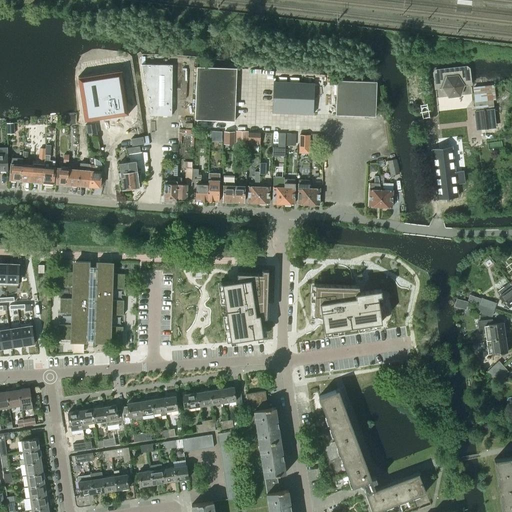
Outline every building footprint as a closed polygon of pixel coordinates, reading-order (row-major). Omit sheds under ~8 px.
[(141,64),(150,115),(171,116),(172,64),(141,64)] [(193,67),(177,66),(176,106),(191,107),(193,67)] [(442,88),(448,97),(459,96),(463,85),(471,85),(469,68),(466,66),(435,70),(433,72),(435,89),(442,88)] [(194,120),(234,121),(236,68),(196,67),(194,120)] [(120,70),(77,77),(84,121),(128,114),(120,70)] [(337,80),(336,115),(375,117),(376,82),(337,80)] [(272,113),(312,114),(313,83),(273,82),(272,113)] [(493,110),(477,112),(478,128),(492,126),(491,111),(493,111),(493,110)] [(210,131),(210,141),(221,141),(222,132),(210,131)] [(236,132),(236,142),(247,143),(247,132),(247,131),(236,131),(236,132)] [(224,132),(224,144),(234,144),(234,132),(224,132)] [(248,142),(260,143),(260,133),(248,132),(248,142)] [(272,147),(272,156),(285,156),(285,133),(278,133),(278,147),(272,147)] [(295,134),(287,134),(287,144),(295,144),(295,134)] [(300,135),(300,147),(309,147),(309,135),(300,135)] [(130,139),(132,146),(143,144),(142,137),(130,139)] [(126,148),(127,154),(141,151),(140,145),(126,148)] [(464,166),(454,167),(452,147),(431,150),(437,198),(458,196),(456,177),(465,176),(464,166)] [(33,166),(32,181),(43,182),(44,167),(45,153),(46,149),(40,148),(39,161),(33,161),(33,166)] [(44,167),(43,182),(53,183),(55,168),(55,160),(50,160),(51,154),(45,153),(44,167)] [(94,156),(89,157),(90,171),(89,186),(99,187),(101,171),(101,165),(94,165),(94,156)] [(11,164),(9,180),(21,181),(22,165),(23,159),(11,158),(11,164)] [(397,159),(388,161),(391,175),(400,173),(397,159)] [(135,161),(127,162),(130,188),(139,187),(137,175),(140,175),(140,170),(137,171),(135,161)] [(130,188),(127,162),(118,163),(120,172),(118,173),(118,179),(121,178),(122,189),(130,188)] [(164,180),(164,199),(176,200),(177,177),(177,165),(173,164),(173,181),(164,180)] [(22,165),(21,181),(32,181),(33,166),(22,165)] [(57,168),(55,184),(67,184),(68,169),(57,168)] [(68,169),(67,184),(78,185),(79,170),(68,169)] [(192,169),(191,182),(194,182),(193,187),(195,187),(195,200),(198,200),(198,201),(207,201),(207,184),(201,184),(201,178),(201,175),(197,175),(198,169),(192,169)] [(79,170),(78,185),(89,186),(90,171),(79,170)] [(247,202),(258,203),(258,186),(259,174),(259,171),(254,171),(254,179),(254,186),(248,186),(247,202)] [(207,184),(207,201),(215,201),(218,201),(219,184),(219,173),(208,173),(208,184),(207,184)] [(369,183),(368,206),(380,207),(380,190),(379,183),(377,176),(374,175),(374,183),(369,183)] [(222,201),(232,202),(233,186),(233,176),(223,176),(222,201)] [(273,187),(272,203),(283,203),(283,187),(284,179),(284,176),(273,176),(273,187)] [(177,177),(176,200),(186,200),(187,186),(191,186),(191,182),(187,182),(187,184),(181,184),(181,177),(177,177)] [(283,187),(283,203),(294,204),(294,187),(294,179),(284,179),(283,187)] [(298,180),(297,204),(308,204),(308,188),(309,180),(298,180)] [(392,183),(379,183),(380,190),(380,207),(391,207),(392,190),(392,183)] [(233,186),(232,202),(243,202),(244,186),(233,186)] [(258,186),(258,203),(269,203),(269,187),(258,186)] [(308,188),(308,204),(319,205),(319,188),(308,188)] [(93,342),(108,343),(108,341),(122,341),(122,340),(122,327),(123,327),(109,326),(109,314),(123,315),(123,314),(123,301),(124,301),(124,300),(110,300),(110,288),(124,288),(124,274),(111,273),(111,266),(111,262),(96,262),(96,266),(90,266),(90,262),(75,261),(75,272),(61,272),(61,286),(60,286),(74,287),(74,299),(60,298),(60,299),(60,312),(60,313),(73,313),(73,325),(59,324),(59,325),(59,338),(59,339),(73,339),(72,342),(88,342),(88,340),(93,340),(93,342)] [(7,263),(7,285),(18,285),(19,264),(7,263)] [(237,280),(222,282),(230,340),(263,335),(260,318),(267,317),(268,274),(237,273),(237,280)] [(511,304),(511,286),(509,283),(498,291),(500,294),(509,306),(511,304)] [(315,284),(314,315),(320,316),(323,331),(382,322),(377,290),(355,293),(355,286),(315,284)] [(481,298),(479,304),(494,310),(496,303),(481,298)] [(494,310),(479,304),(476,311),(492,317),(494,310)] [(485,333),(486,340),(505,337),(503,322),(492,324),(491,320),(477,322),(479,334),(485,333)] [(31,322),(19,324),(20,327),(23,345),(34,344),(31,322)] [(9,325),(0,326),(0,340),(1,349),(12,347),(9,329),(10,328),(9,325)] [(10,328),(9,329),(12,347),(23,345),(20,327),(10,328)] [(505,337),(486,340),(488,354),(492,353),(492,354),(507,351),(505,337)] [(487,371),(491,377),(503,366),(498,360),(487,371)] [(503,366),(491,377),(496,382),(508,371),(503,366)] [(233,386),(221,388),(223,402),(235,400),(236,404),(242,403),(240,390),(234,391),(233,386)] [(29,387),(18,389),(21,405),(21,410),(32,408),(32,410),(33,410),(29,387)] [(221,388),(209,390),(211,404),(223,402),(221,388)] [(18,389),(7,391),(9,407),(21,405),(18,389)] [(336,389),(318,396),(352,486),(358,484),(359,486),(364,490),(365,492),(372,511),(425,492),(418,473),(418,472),(375,489),(372,482),(377,480),(375,475),(371,477),(338,389),(337,389),(336,389)] [(209,390),(198,392),(200,406),(211,404),(209,390)] [(7,391),(0,391),(0,408),(9,407),(7,391)] [(248,411),(254,410),(268,408),(265,391),(246,393),(248,411)] [(200,406),(198,392),(182,394),(185,412),(185,408),(200,406)] [(175,395),(163,397),(165,411),(177,409),(175,395)] [(163,397),(151,399),(153,413),(161,412),(162,416),(166,415),(165,411),(163,397)] [(151,399),(139,401),(141,415),(153,413),(151,399)] [(141,415),(139,401),(127,403),(130,421),(142,419),(141,415)] [(116,405),(103,406),(106,425),(124,422),(122,410),(116,410),(116,405)] [(103,406),(92,408),(94,422),(100,421),(101,426),(106,425),(103,406)] [(264,476),(277,474),(286,473),(283,459),(286,458),(285,453),(283,453),(278,426),(281,426),(280,420),(278,421),(275,407),(268,408),(254,410),(264,476)] [(92,408),(80,410),(83,429),(88,428),(87,423),(94,422),(92,408)] [(83,429),(80,410),(68,412),(70,426),(71,431),(83,429)] [(201,421),(202,424),(203,432),(214,430),(213,419),(201,421)] [(230,431),(217,433),(220,447),(232,445),(230,431)] [(145,440),(144,433),(133,435),(134,442),(145,440)] [(212,434),(206,435),(208,448),(214,447),(212,434)] [(37,438),(21,440),(23,452),(39,449),(37,438)] [(190,450),(188,438),(182,439),(183,446),(184,451),(190,450)] [(86,449),(85,442),(73,444),(74,451),(86,449)] [(121,448),(124,463),(130,462),(128,447),(121,448)] [(24,459),(19,460),(20,464),(25,463),(41,461),(39,449),(23,452),(24,459)] [(105,451),(98,452),(99,459),(106,458),(111,457),(110,450),(105,451)] [(88,461),(86,454),(74,455),(75,463),(88,461)] [(511,511),(511,456),(497,459),(505,511),(511,511)] [(41,461),(25,463),(27,475),(43,472),(41,461)] [(161,463),(149,465),(150,470),(152,484),(157,483),(164,482),(162,468),(161,463)] [(186,465),(174,466),(176,480),(181,479),(188,478),(186,465)] [(174,466),(162,468),(164,482),(171,481),(176,480),(174,466)] [(236,468),(223,470),(224,476),(237,474),(236,468)] [(118,470),(113,471),(114,476),(116,489),(121,489),(128,488),(126,474),(119,475),(118,470)] [(150,470),(138,472),(140,486),(147,485),(152,484),(150,470)] [(101,471),(90,473),(90,475),(93,493),(98,492),(104,491),(102,477),(101,471)] [(43,472),(27,475),(28,486),(44,484),(43,472)] [(90,475),(78,476),(80,495),(88,494),(93,493),(90,475)] [(114,476),(102,477),(104,491),(111,490),(116,489),(114,476)] [(44,484),(28,486),(30,498),(46,495),(44,484)] [(279,491),(267,493),(269,511),(291,511),(291,509),(294,509),(293,503),(290,503),(288,490),(279,491)] [(30,498),(23,499),(25,510),(32,509),(48,507),(46,495),(30,498)] [(214,511),(213,501),(191,504),(192,511),(214,511)]
